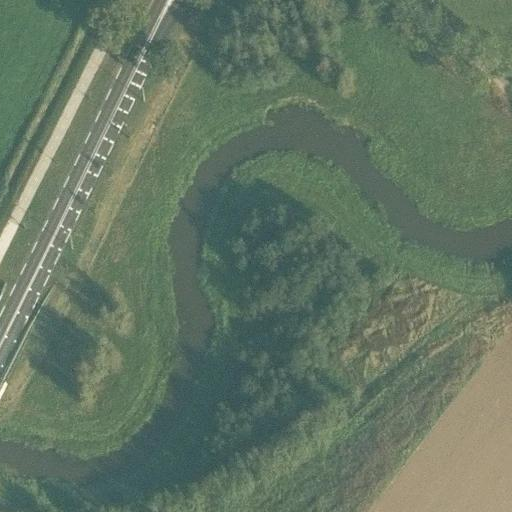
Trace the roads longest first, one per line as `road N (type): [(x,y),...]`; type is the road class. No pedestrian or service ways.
road 1 (primary): [(0,343),(146,43)]
road 2 (unclassified): [(511,87),(469,61),(401,0)]
